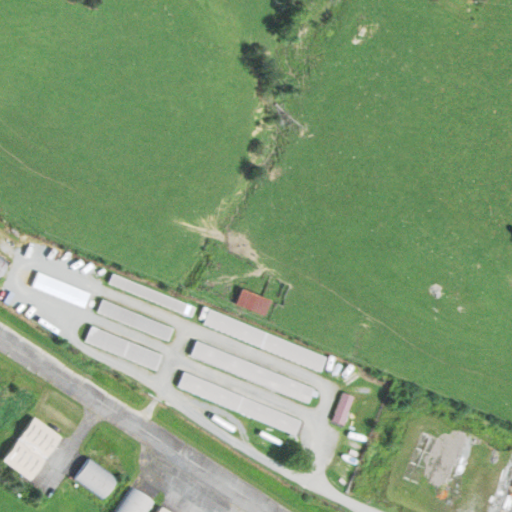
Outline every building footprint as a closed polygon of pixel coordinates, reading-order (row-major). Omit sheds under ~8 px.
[(347,39),(364,50),(379,25),(361,15),(347,39)] [(0,277),(10,259),(0,253),(0,277)] [(107,287),(192,316),(195,306),(111,277),(107,287)] [(264,319),(272,303),(243,289),(235,305),(264,319)] [(172,329),(101,302),(96,315),(167,342),(172,329)] [(321,371),(327,354),(206,313),(201,329),(321,371)] [(161,355),(90,327),(84,343),(155,371),(161,355)] [(307,405),(314,389),(194,343),(188,359),(307,405)] [(181,375),(175,391),(294,436),(300,420),(181,375)] [(329,422),(342,427),(353,398),(340,393),(329,422)] [(34,478),(67,434),(39,414),(8,459),(34,478)] [(81,480),(95,457),(122,476),(111,497),(81,480)] [(150,511),(159,499),(139,483),(116,511),(150,511)] [(183,511),(168,502),(161,511),(183,511)]
